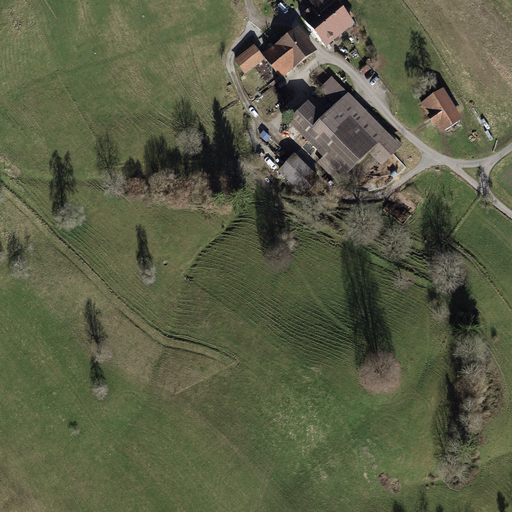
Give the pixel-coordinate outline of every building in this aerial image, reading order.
[(323,17),(337,5),(333,0),(314,0),(316,2),(315,8),(323,17)] [(323,17),(315,8),(302,18),(324,46),(352,25),(337,5),(323,17)] [(298,32),(266,56),(282,76),(313,52),(298,32)] [(254,44),(234,61),(246,74),(266,58),(254,44)] [(322,92),(338,110),(319,128),(311,120),(313,118),(305,110),(293,121),(328,156),(322,162),(322,167),(335,180),(340,180),(355,166),(362,174),(378,159),(382,163),(398,148),(333,82),(322,92)] [(439,93),(422,104),(434,123),(439,120),(446,130),(458,123),(439,93)] [(318,181),(293,157),(280,171),(305,195),(318,181)]
